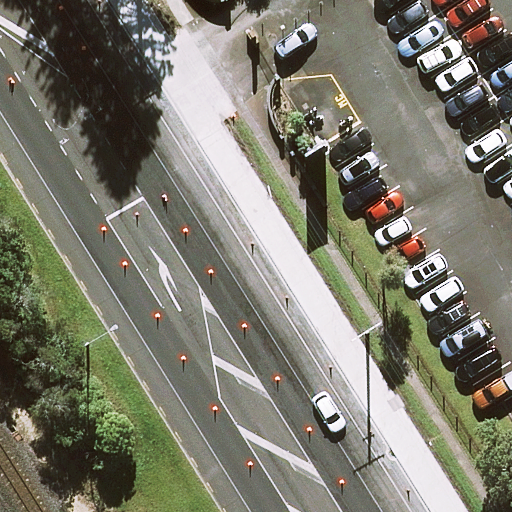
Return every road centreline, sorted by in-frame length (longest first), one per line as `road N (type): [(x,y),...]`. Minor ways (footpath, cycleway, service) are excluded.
road 1 (secondary): [(60,0),(384,511)]
road 2 (secondary): [(274,511),(0,78)]
